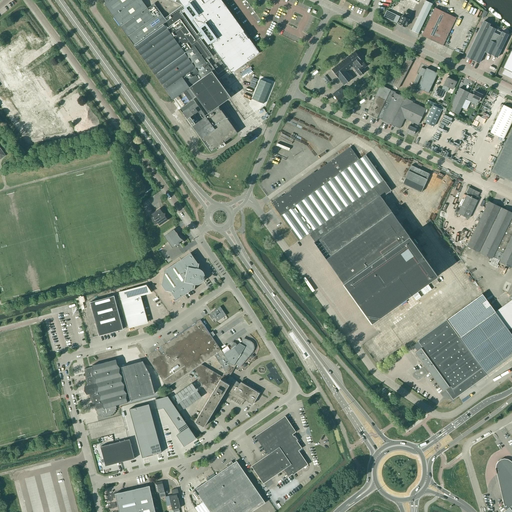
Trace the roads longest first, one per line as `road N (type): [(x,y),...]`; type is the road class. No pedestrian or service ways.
road 1 (unclassified): [(94,484),(203,455),(297,390),(230,282)]
road 2 (unclassified): [(94,484),(60,359),(150,335),(230,282)]
road 3 (unclassified): [(453,415),(434,414),(373,372),(245,197)]
road 4 (unclassified): [(197,233),(27,0)]
road 5 (unclassified): [(511,197),(291,91)]
road 6 (secondary): [(184,176),(57,0)]
road 7 (unclassified): [(511,93),(331,7)]
road 8 (secondary): [(244,258),(325,369)]
road 9 (primary): [(428,480),(432,458),(511,399)]
road 10 (unclassified): [(482,510),(465,448),(511,417)]
